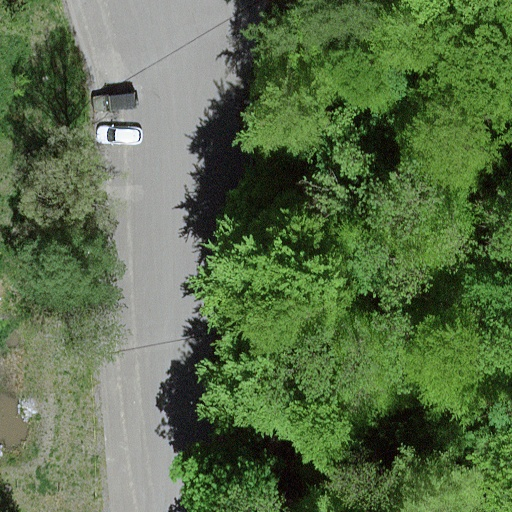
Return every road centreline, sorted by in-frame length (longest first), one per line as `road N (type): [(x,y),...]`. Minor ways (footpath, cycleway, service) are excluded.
road 1 (unclassified): [(165,511),(186,50),(198,0)]
road 2 (track): [(176,222),(291,511)]
